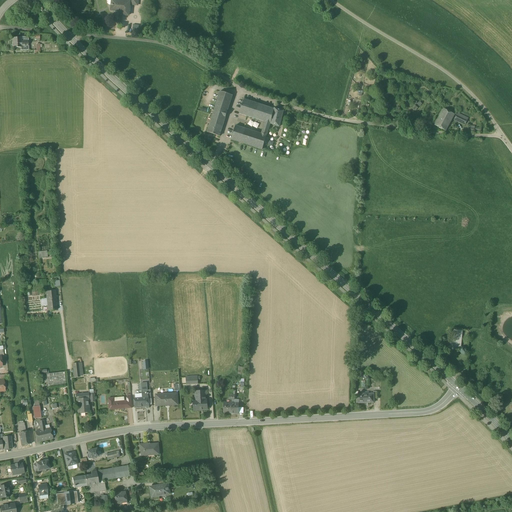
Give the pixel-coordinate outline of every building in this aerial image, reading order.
[(129,2),(112,1),(112,5),(111,5),(111,6),(111,11),(122,12),(122,15),(129,16),(130,5),(130,2),(129,2)] [(28,37),(20,38),(12,38),(13,48),(20,48),(20,51),(28,50),(28,46),(27,41),(28,41),(28,37)] [(233,96),(220,92),(213,112),(226,117),(233,96)] [(274,109),(244,99),(239,114),(265,122),(270,124),(274,109)] [(283,111),(274,108),(274,109),(270,124),(279,127),(283,111)] [(454,115),(444,109),(435,125),(446,131),(454,115)] [(226,117),(213,112),(207,132),(220,136),(226,117)] [(467,121),(457,116),(455,120),(465,125),(467,121)] [(270,124),(265,122),(261,134),(266,135),(270,124)] [(261,134),(235,125),(230,140),(262,150),(266,135),(261,134)] [(55,291),(46,292),(47,311),(57,310),(55,291)] [(66,385),(65,372),(47,373),(47,369),(41,370),(42,377),(46,376),(47,386),(66,385)] [(147,390),(141,390),(142,393),(148,393),(148,399),(151,399),(150,390),(147,390)] [(196,400),(193,401),(194,410),(207,409),(207,400),(205,400),(205,391),(195,391),(196,394),(195,394),(195,397),(196,397),(196,400)] [(88,393),(75,394),(75,397),(78,397),(78,399),(77,399),(78,413),(89,412),(88,399),(89,399),(88,393)] [(148,393),(142,393),(142,394),(135,394),(135,399),(134,399),(135,407),(146,407),(147,408),(148,408),(149,407),(149,405),(152,405),(151,399),(148,399),(148,393)] [(177,394),(155,395),(156,406),(177,404),(177,394)] [(373,394),(357,395),(357,403),(374,403),(374,399),(373,394)] [(124,401),(114,402),(114,398),(108,398),(109,410),(120,409),(121,410),(124,410),(124,409),(125,408),(124,401)] [(231,403),(224,403),(223,413),(231,413),(231,403)] [(45,429),(44,420),(39,421),(41,430),(36,432),(38,442),(52,439),(50,428),(45,429)] [(25,432),(20,433),(21,445),(31,444),(29,431),(25,432)] [(158,444),(139,445),(140,451),(141,451),(141,456),(146,456),(146,455),(154,454),(154,455),(159,454),(158,444)] [(96,449),(87,451),(88,454),(86,454),(87,458),(98,456),(96,449)] [(74,452),(65,455),(67,466),(77,464),(74,452)] [(47,460),(36,463),(36,464),(33,465),(35,473),(39,472),(38,471),(42,470),(42,472),(46,472),(45,470),(49,469),(47,460)] [(19,464),(15,464),(15,465),(11,466),(12,475),(24,473),(22,464),(19,465),(19,464)] [(128,466),(91,472),(91,475),(96,474),(98,481),(104,480),(130,476),(128,466)] [(91,475),(84,476),(86,483),(98,481),(96,474),(91,475)] [(84,476),(72,478),(74,488),(86,486),(86,483),(84,476)] [(104,480),(98,481),(98,484),(86,486),(87,494),(93,493),(105,491),(106,490),(104,480)] [(168,484),(150,487),(152,497),(170,494),(168,484)] [(7,485),(0,486),(0,493),(0,494),(1,498),(9,496),(7,485)] [(46,485),(38,486),(39,489),(37,489),(38,493),(39,492),(40,496),(48,495),(46,485)] [(65,493),(66,503),(69,502),(70,504),(74,504),(73,501),(78,501),(76,492),(72,492),(65,493)] [(126,492),(114,494),(116,503),(117,503),(118,504),(121,504),(122,503),(127,502),(126,492)] [(65,493),(56,494),(58,506),(70,504),(69,502),(66,503),(65,493)]
